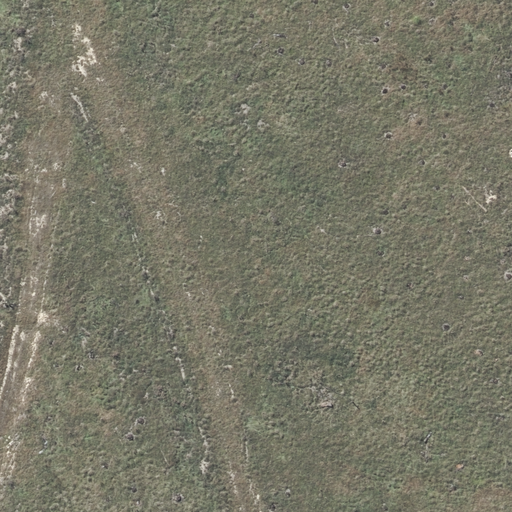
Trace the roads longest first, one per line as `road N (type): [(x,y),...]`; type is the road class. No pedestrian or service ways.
road 1 (track): [(37,0),(181,331),(222,511)]
road 2 (track): [(27,0),(0,250)]
